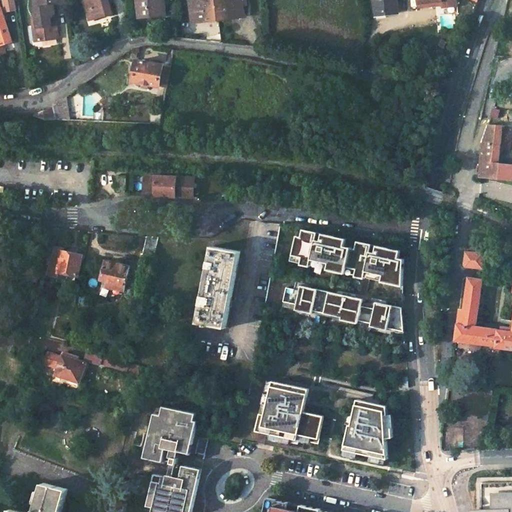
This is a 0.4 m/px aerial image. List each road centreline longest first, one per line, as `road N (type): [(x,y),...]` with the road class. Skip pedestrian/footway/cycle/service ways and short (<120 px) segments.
road 1 (residential): [(0,106),(51,100),(132,42),(464,82)]
road 2 (residential): [(496,0),(469,119),(444,382),(431,404)]
road 3 (residential): [(427,236),(212,211),(50,209)]
road 4 (residential): [(449,509),(260,477)]
road 5 (tertiary): [(431,404),(422,323),(427,236)]
road 6 (unknown): [(257,216),(239,332),(229,341),(204,337)]
road 7 (tertiary): [(427,236),(455,118)]
